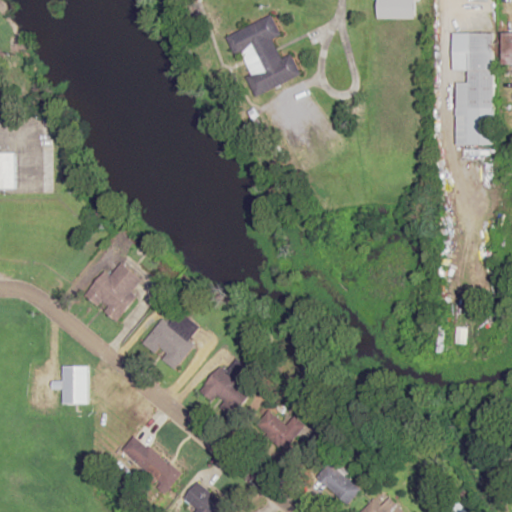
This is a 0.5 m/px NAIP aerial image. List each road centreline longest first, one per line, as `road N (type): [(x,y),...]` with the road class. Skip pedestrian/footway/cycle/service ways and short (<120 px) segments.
road 1 (residential): [(296,511),(92,337),(35,300),(0,290)]
road 2 (residential): [(441,0),(468,328)]
road 3 (residential): [(333,25),(339,15),(351,55),(346,96),(324,81),(333,25)]
